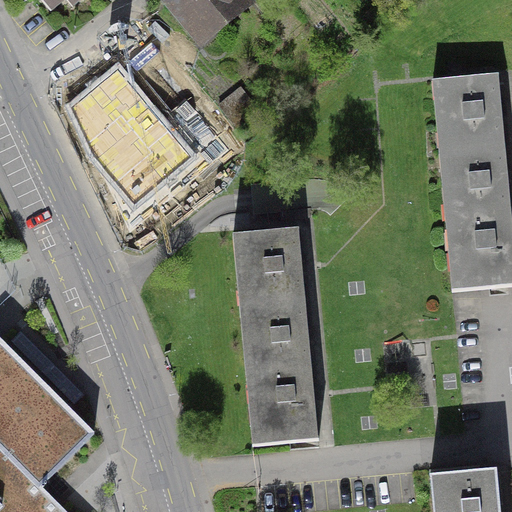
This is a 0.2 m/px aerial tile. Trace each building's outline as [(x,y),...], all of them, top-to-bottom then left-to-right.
[(86,0),(34,0),(56,26),(86,0)] [(234,0),(179,0),(172,7),(199,39),(239,5),(234,0)] [(133,39),(120,50),(139,73),(153,62),(133,39)] [(119,100),(95,71),(62,98),(71,109),(72,109),(94,137),(106,127),(109,131),(108,143),(112,148),(112,149),(111,152),(115,153),(116,152),(117,154),(127,155),(137,147),(134,144),(146,134),(149,138),(159,129),(159,119),(153,111),(154,101),(140,83),(129,82),(120,90),(124,95),(119,100)] [(447,153),(505,147),(499,77),(440,82),(447,153)] [(241,89),(219,106),(239,131),(261,113),(241,89)] [(511,216),(505,147),(447,153),(454,222),(511,216)] [(511,287),(511,218),(511,216),(454,222),(460,292),(511,287)] [(248,307),(306,302),(299,231),(241,237),(248,307)] [(312,371),(306,302),(248,307),(254,376),(312,371)] [(65,511),(41,488),(94,435),(0,340),(0,511),(65,511)] [(318,441),(312,371),(254,376),(261,447),(318,441)] [(441,511),(500,511),(496,471),(438,477),(441,511)]
